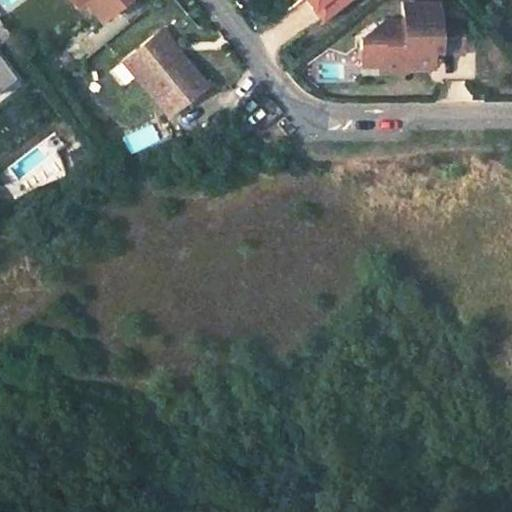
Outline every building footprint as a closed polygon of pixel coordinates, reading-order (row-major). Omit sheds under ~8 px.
[(70,0),(79,10),(90,1),(108,22),(133,0),(70,0)] [(305,0),(318,16),(337,0),(305,0)] [(401,34),(358,35),(358,61),(384,60),(384,57),(402,57),(402,63),(428,62),(428,49),(459,49),(458,26),(450,17),(435,17),(435,0),(401,0),(401,16),(401,34)] [(401,16),(384,16),(358,35),(401,34),(401,16)] [(0,86),(15,76),(0,56),(0,48),(13,39),(0,22),(0,86)] [(177,52),(158,28),(150,34),(170,58),(177,52)] [(170,58),(150,34),(119,58),(164,114),(202,83),(177,52),(170,58)]
